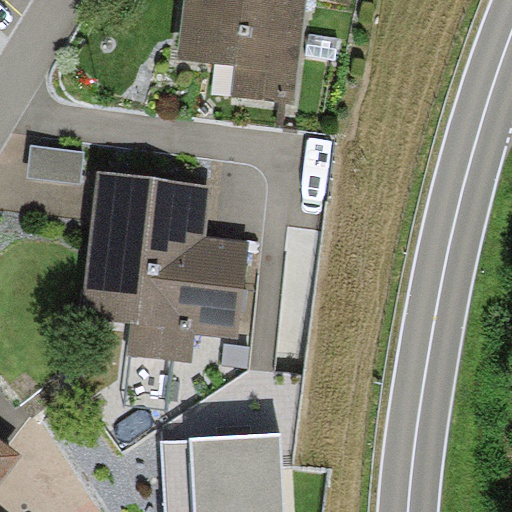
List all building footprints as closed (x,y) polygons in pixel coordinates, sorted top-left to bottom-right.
[(183,0),(175,64),(233,72),(229,103),(289,111),(303,0),(183,0)] [(81,187),(85,154),(33,149),(29,181),(81,187)] [(217,192),(98,178),(81,323),(131,329),(127,357),(193,365),(196,338),(238,343),(250,244),(211,240),(217,192)] [(241,442),(164,446),(168,511),(285,511),(281,440),(241,442)] [(0,511),(0,490),(22,463),(0,445),(0,511)]
